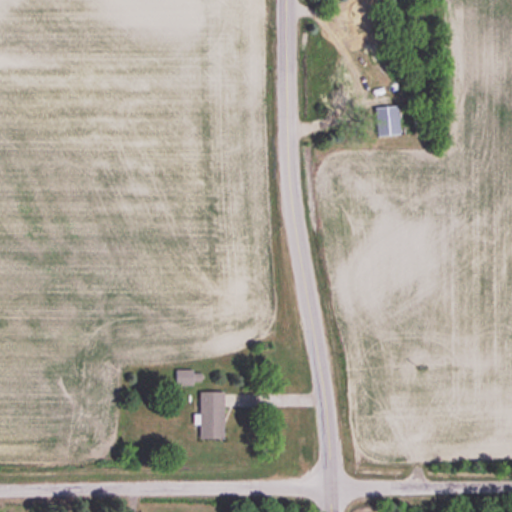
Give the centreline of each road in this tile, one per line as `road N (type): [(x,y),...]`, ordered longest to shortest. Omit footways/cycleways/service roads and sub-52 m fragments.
road 1 (residential): [(0,493),(511,487)]
road 2 (residential): [(284,0),(296,210),(317,325),(331,488)]
